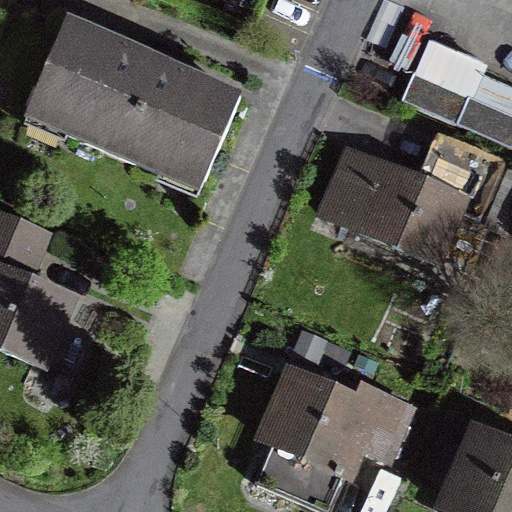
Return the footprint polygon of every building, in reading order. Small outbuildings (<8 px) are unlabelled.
[(241,102),(67,27),(32,108),(71,125),(66,136),(162,177),(167,167),(206,183),(241,102)] [(511,91),(484,80),(474,103),(414,76),(402,104),(511,152),(511,150),(511,91)] [(432,178),(427,189),(353,157),(326,219),(436,266),(459,211),(477,219),(498,170),(441,145),(430,171),(428,176),(432,178)] [(0,349),(42,368),(71,301),(29,283),(49,237),(0,216),(0,349)] [(279,495),(318,511),(330,511),(346,477),(358,449),(385,461),(407,411),(341,382),(334,398),(293,380),(266,443),(297,456),(279,495)] [(511,511),(511,451),(479,438),(447,511),(511,511)]
